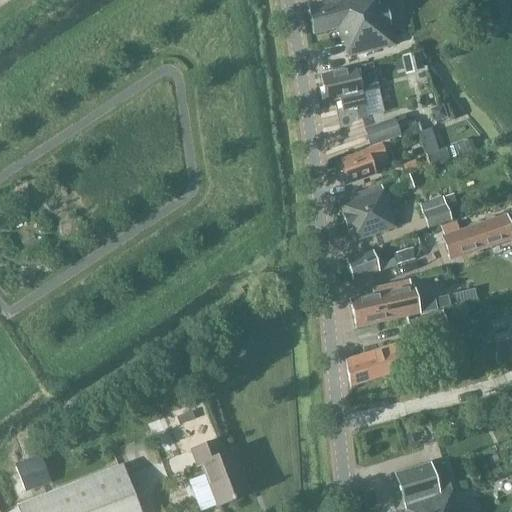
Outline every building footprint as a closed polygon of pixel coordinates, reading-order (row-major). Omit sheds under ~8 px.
[(383,0),(330,0),(307,6),(312,36),(338,31),(341,45),(343,45),(347,59),(394,47),(383,0)] [(482,3),(466,14),(475,26),(490,15),(482,3)] [(419,53),(401,56),(405,73),(422,69),(419,53)] [(378,92),(373,66),(319,76),(325,103),(338,100),(341,113),(364,109),(362,95),(378,92)] [(371,127),(398,117),(394,107),(367,116),(371,127)] [(402,118),(394,120),(364,130),(369,147),(399,137),(400,139),(421,131),(418,123),(406,128),(402,118)] [(365,153),(335,163),(343,186),(375,175),(372,167),(379,165),(377,158),(385,156),(381,145),(364,150),(365,153)] [(411,159),(419,157),(417,150),(397,155),(404,184),(416,181),(411,159)] [(381,187),(337,201),(347,232),(350,231),(354,242),(394,228),(381,187)] [(452,195),(442,198),(419,206),(427,229),(450,221),(446,212),(457,208),(452,195)] [(511,214),(441,238),(448,261),(511,239),(511,214)] [(412,260),(409,250),(393,256),(397,265),(412,260)] [(352,280),(396,266),(393,259),(376,265),(372,252),(345,261),(352,280)] [(417,278),(445,273),(442,258),(414,264),(417,278)] [(355,328),(435,310),(433,299),(415,303),(412,287),(409,287),(408,281),(348,295),(355,328)] [(459,293),(448,296),(451,308),(462,305),(459,293)] [(511,318),(511,306),(494,308),(497,329),(511,326),(511,318)] [(446,330),(441,312),(407,323),(412,341),(446,330)] [(464,329),(476,328),(474,313),(462,314),(464,329)] [(409,369),(400,343),(345,361),(349,388),(409,369)] [(149,437),(140,441),(149,458),(157,453),(149,437)] [(218,509),(250,497),(233,454),(224,457),(218,442),(191,453),(197,469),(202,467),(218,509)] [(40,458),(15,468),(24,491),(49,481),(40,458)] [(430,463),(394,475),(406,511),(459,511),(453,491),(451,492),(442,465),(431,468),(430,463)] [(17,511),(139,511),(123,468),(17,509),(17,511)]
